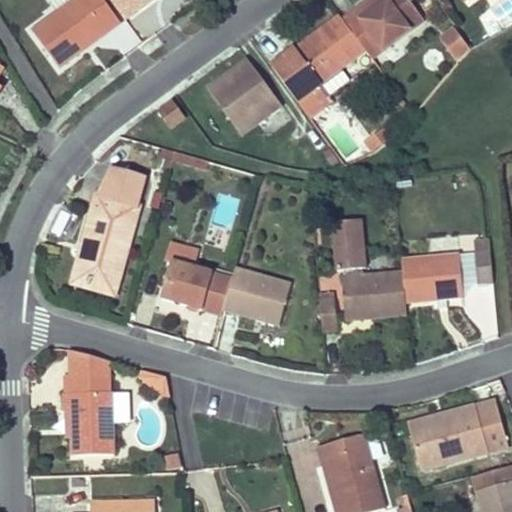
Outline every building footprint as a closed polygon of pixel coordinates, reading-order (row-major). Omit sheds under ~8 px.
[(59,70),(84,51),(82,47),(103,31),(106,35),(120,24),(102,0),(75,0),(31,32),(59,70)] [(109,0),(125,21),(153,0),(109,0)] [(355,12),(342,22),(365,52),(371,61),(376,57),(423,23),(406,0),(374,0),(377,4),(358,16),(355,12)] [(374,0),(372,0),(355,12),(358,16),(377,4),(374,0)] [(294,50),(270,67),(310,120),(323,110),(310,92),(320,84),(365,52),(342,22),(339,18),(316,34),(321,41),(299,56),(294,50)] [(82,47),(84,51),(106,35),(103,31),(82,47)] [(471,51),(456,31),(442,41),(459,64),(471,51)] [(316,34),(294,50),(299,56),(321,41),(316,34)] [(376,57),(371,61),(380,73),(385,70),(376,57)] [(248,60),(207,90),(241,137),(282,108),(248,60)] [(320,84),(310,92),(323,110),(333,102),(320,84)] [(174,103),(158,114),(169,130),(185,119),(174,103)] [(366,141),(374,154),(394,142),(387,129),(366,141)] [(208,162),(174,153),(172,160),(206,170),(208,162)] [(89,249),(79,282),(114,292),(140,209),(137,208),(145,182),(110,170),(101,198),(100,198),(84,248),(89,249)] [(171,222),(175,207),(163,204),(159,219),(171,222)] [(342,274),(345,314),(373,313),(373,319),(406,317),(405,303),(402,275),(366,277),(361,224),(334,225),(337,274),(342,274)] [(492,284),(488,241),(474,243),(477,285),(492,284)] [(161,301),(222,318),(224,311),(232,280),(195,270),(201,251),(178,245),(171,243),(165,264),(172,266),(161,301)] [(84,248),(74,280),(79,282),(89,249),(84,248)] [(460,257),(401,260),(402,275),(405,303),(463,299),(460,257)] [(232,280),(224,311),(279,328),(291,286),(235,270),(232,280)] [(334,301),(319,302),(322,331),(337,330),(334,301)] [(373,313),(345,314),(345,322),(373,319),(373,313)] [(85,355),(72,352),(72,377),(108,376),(109,362),(85,355)] [(166,380),(143,373),(141,378),(163,400),(170,399),(166,380)] [(72,394),(62,395),(63,411),(65,410),(71,410),(72,436),(72,457),(113,456),(113,393),(109,393),(108,376),(72,377),(72,394)] [(72,377),(62,377),(62,395),(72,394),(72,377)] [(445,427),(411,436),(421,471),(508,447),(496,402),(443,415),(445,427)] [(443,415),(409,425),(411,436),(445,427),(443,415)] [(317,448),(322,466),(331,464),(344,511),(373,511),(385,509),(364,435),(317,448)] [(344,511),(331,464),(322,466),(334,511),(344,511)] [(69,493),(68,476),(33,477),(33,494),(69,493)] [(511,511),(511,482),(475,492),(480,511),(511,511)] [(89,503),(89,511),(94,511),(155,510),(155,499),(89,503)]
